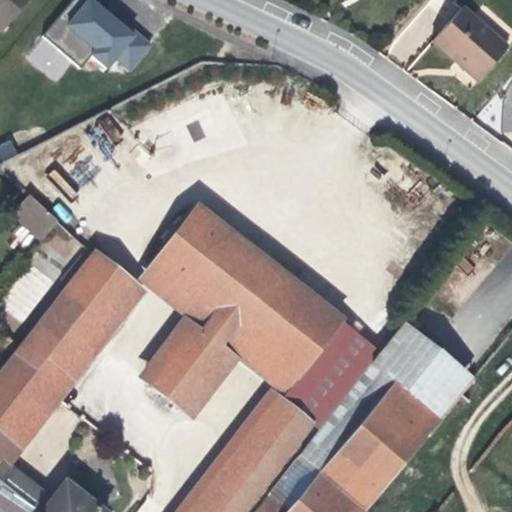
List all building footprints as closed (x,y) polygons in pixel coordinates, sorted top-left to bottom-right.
[(0,0),(0,30),(27,0),(0,0)] [(118,21),(115,25),(111,29),(100,19),(103,15),(84,0),(72,0),(40,38),(78,70),(89,58),(104,70),(113,60),(127,72),(148,47),(125,28),(118,21)] [(472,85),(505,47),(461,10),(426,48),(451,68),(472,85)] [(111,29),(115,25),(103,15),(100,19),(111,29)] [(0,161),(17,153),(10,139),(0,144),(0,161)] [(37,241),(57,221),(30,193),(10,212),(37,241)] [(185,317),(140,377),(197,420),(240,363),(270,386),(283,396),(346,319),(199,204),(137,281),(148,290),(185,317)] [(67,261),(81,245),(57,224),(43,240),(67,261)] [(137,281),(96,248),(20,349),(15,355),(0,374),(0,477),(11,465),(148,290),(137,281)] [(283,396),(320,428),(379,350),(346,319),(283,396)] [(469,383),(403,328),(371,368),(392,386),(435,423),(469,383)] [(392,386),(371,368),(301,456),(319,472),(392,386)] [(283,396),(270,386),(176,511),(253,511),(320,428),(283,396)] [(362,511),(435,423),(392,386),(319,472),(292,503),(285,498),(273,511),(362,511)] [(11,465),(0,477),(0,510),(2,511),(37,511),(52,494),(11,465)] [(52,494),(37,511),(109,511),(66,476),(52,494)]
